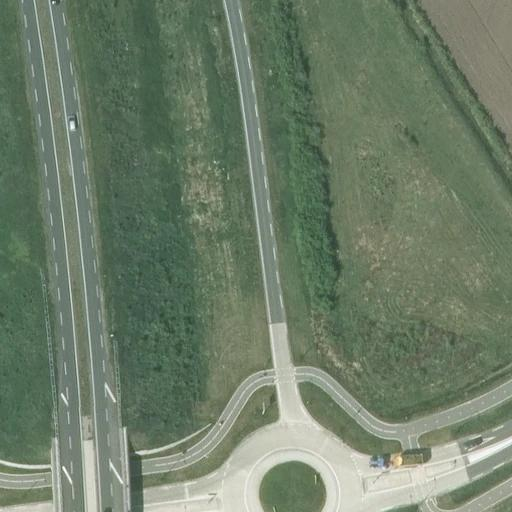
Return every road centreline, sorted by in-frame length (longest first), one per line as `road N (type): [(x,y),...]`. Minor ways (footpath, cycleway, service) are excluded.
road 1 (primary): [(25,0),(60,259),(79,511)]
road 2 (primary): [(103,511),(86,254),(53,0)]
road 3 (primary): [(296,441),(227,0)]
road 4 (primary): [(237,488),(44,511)]
road 5 (primary): [(347,507),(442,482),(481,453)]
road 6 (primary): [(481,453),(344,478)]
